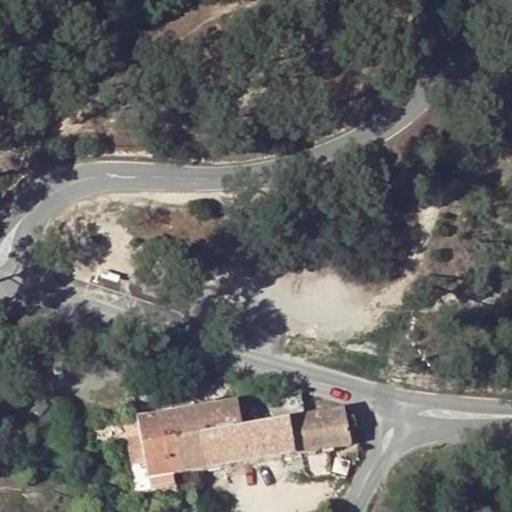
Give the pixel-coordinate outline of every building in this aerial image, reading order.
[(101,270),(99,277),(119,283),(121,275),(101,270)] [(300,395),(284,398),(288,419),(304,417),(300,395)] [(173,478),(203,472),(350,447),(345,411),(304,417),(288,419),(284,398),(138,423),(143,448),(130,450),(133,468),(128,470),(132,496),(150,493),(149,481),(173,478)] [(92,450),(109,446),(106,428),(88,432),(92,450)] [(149,481),(150,493),(175,489),(173,478),(149,481)]
